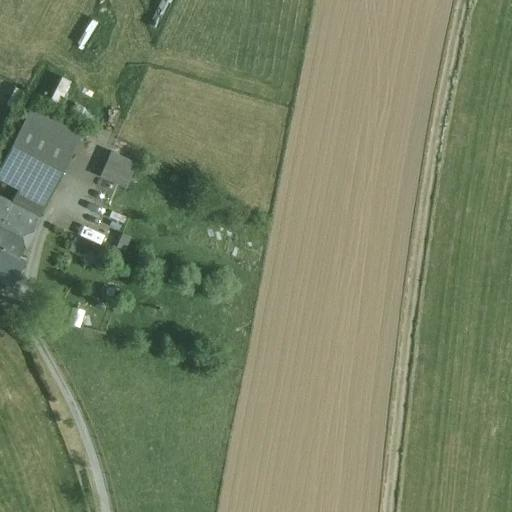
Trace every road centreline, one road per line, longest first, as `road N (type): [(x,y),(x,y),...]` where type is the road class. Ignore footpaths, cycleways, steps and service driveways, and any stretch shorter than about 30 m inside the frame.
road 1 (track): [(464,0),(446,72),(395,511)]
road 2 (track): [(108,511),(50,357),(22,305),(0,294)]
road 3 (track): [(22,305),(39,239),(72,173)]
